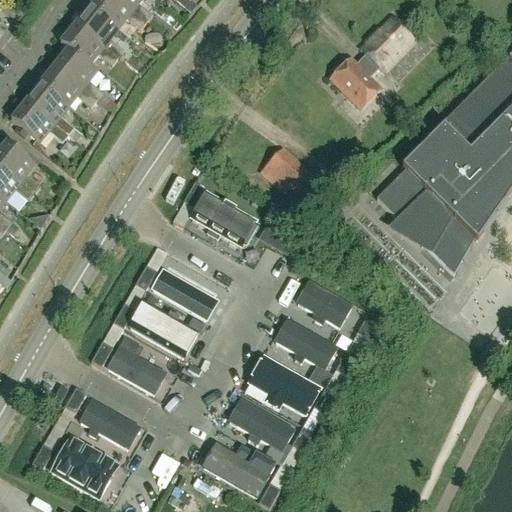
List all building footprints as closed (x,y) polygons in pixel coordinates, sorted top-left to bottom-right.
[(146,27),(112,0),(97,0),(89,10),(117,33),(126,23),(140,34),(146,27)] [(112,0),(146,27),(152,19),(138,8),(144,0),(112,0)] [(117,33),(89,10),(75,28),(117,62),(123,55),(109,44),(117,33)] [(361,112),(381,92),(369,80),(380,70),(382,73),(414,41),(392,19),(360,51),(369,60),(359,70),(350,61),(330,81),(361,112)] [(117,62),(75,28),(60,47),(67,53),(68,52),(89,69),(90,68),(97,59),(111,70),(117,62)] [(88,85),(97,74),(90,68),(89,69),(68,52),(67,53),(54,70),(96,104),(102,97),(88,85)] [(511,60),(508,65),(510,68),(509,69),(505,65),(479,100),(511,133),(511,60)] [(96,104),(54,70),(40,88),(68,111),(76,100),(91,111),(96,104)] [(68,111),(40,88),(26,106),(68,140),(74,133),(60,121),(68,111)] [(102,97),(96,104),(105,110),(110,103),(102,97)] [(477,246),(511,198),(504,191),(510,180),(511,177),(511,133),(479,100),(444,127),(448,131),(447,132),(444,129),(402,172),(404,174),(376,203),(402,229),(399,231),(426,247),(423,249),(453,279),(473,243),(477,246)] [(68,140),(26,106),(11,124),(17,129),(27,138),(39,147),(48,136),(62,147),(68,140)] [(17,129),(13,133),(24,142),(27,138),(17,129)] [(74,133),(68,140),(76,146),(82,139),(74,133)] [(19,157),(6,146),(0,154),(0,171),(34,199),(40,191),(26,180),(34,169),(19,157)] [(314,181),(281,149),(258,172),(292,204),(314,181)] [(23,152),(19,157),(34,169),(38,164),(23,152)] [(34,199),(0,171),(0,200),(5,205),(14,195),(28,206),(34,199)] [(205,193),(194,186),(183,206),(193,212),(205,193)] [(0,212),(5,205),(0,200),(0,230),(5,234),(11,227),(0,218),(0,212)] [(51,217),(29,220),(42,231),(51,217)] [(11,227),(5,234),(11,239),(17,232),(11,227)] [(134,290),(135,290),(145,295),(150,287),(156,276),(147,270),(146,270),(134,290)] [(344,342),(357,321),(307,292),(294,314),(344,342)] [(113,327),(113,328),(123,333),(133,316),(134,314),(124,309),(124,308),(113,327)] [(368,342),(379,323),(378,323),(368,317),(357,337),(368,342)] [(90,365),(91,366),(101,372),(112,352),(103,346),(102,346),(90,365)] [(346,381),(357,361),(346,355),(335,375),(346,381)] [(64,412),(75,418),(86,399),(86,398),(75,392),(74,394),(64,411),(64,412)] [(324,418),(335,400),(324,393),(313,413),(324,418)] [(119,456),(132,441),(116,428),(104,442),(119,456)] [(302,457),(313,437),(309,435),(302,431),(291,451),(302,457)] [(42,474),(53,455),(42,449),(39,456),(31,468),(42,474)] [(195,511),(205,487),(180,478),(166,511),(195,511)] [(280,494),(269,488),(258,508),(265,511),(269,511),(280,494)] [(148,500),(141,511),(153,511),(157,505),(148,500)]
